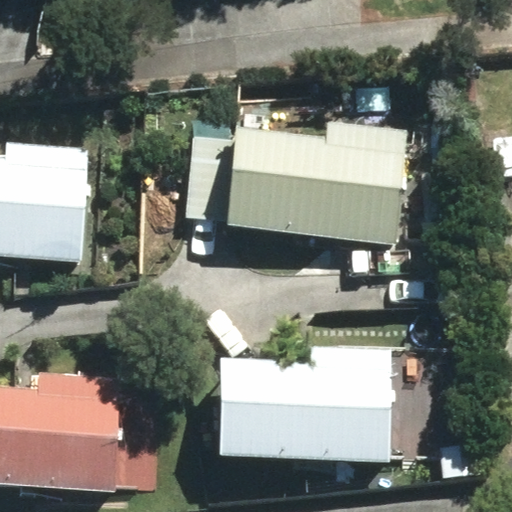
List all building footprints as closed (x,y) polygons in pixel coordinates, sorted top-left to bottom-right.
[(57,0),(57,19),(139,19),(138,0),(57,0)] [(227,252),(398,264),(406,149),(326,143),(324,160),(192,151),(186,237),(227,240),(227,252)] [(0,278),(83,281),(86,165),(3,163),(2,180),(0,180),(0,278)] [(421,235),(443,236),(445,187),(425,187),(421,235)] [(219,485),(391,486),(392,369),(310,369),(309,387),(219,387),(219,485)] [(0,511),(116,511),(116,398),(36,398),(36,415),(0,414),(0,511)] [(479,458),(439,463),(442,495),(484,489),(479,458)]
